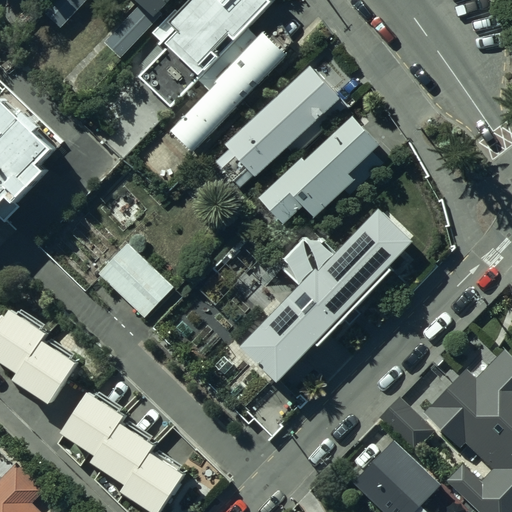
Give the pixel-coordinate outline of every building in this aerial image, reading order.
[(49,0),(42,8),(62,26),(87,0),(49,0)] [(142,0),(144,3),(107,40),(123,57),(166,14),(162,10),(171,0),(142,0)] [(190,0),(180,10),(178,8),(154,32),(163,41),(138,66),(144,72),(142,74),(173,106),(199,79),(211,91),(174,129),(195,149),(290,53),(266,29),(258,38),(248,28),(274,0),(190,0)] [(314,63),(229,141),(233,145),(217,159),(245,189),(291,147),(296,154),(351,104),(314,63)] [(0,214),(8,222),(25,205),(20,200),(51,168),(44,161),(65,141),(30,106),(24,112),(8,96),(0,104),(0,122),(6,129),(0,135),(0,214)] [(306,156),(262,195),(288,223),(308,206),(317,217),(347,190),(351,194),(386,163),(375,150),(382,143),(357,114),(308,158),(306,156)] [(381,205),(337,251),(316,230),(284,263),(304,282),(244,344),(281,379),(417,239),(381,205)] [(176,286),(129,242),(100,272),(147,317),(176,286)] [(238,257),(223,262),(219,275),(225,287),(238,292),(250,286),(254,274),(250,262),(238,257)] [(16,306),(9,316),(0,329),(0,355),(22,370),(18,376),(55,401),(82,359),(75,354),(76,352),(54,338),(52,340),(48,337),(52,330),(47,327),(49,323),(25,308),(23,311),(16,306)] [(511,511),(511,353),(506,348),(479,377),(468,367),(423,416),(401,396),(381,417),(418,451),(441,426),(463,447),(467,442),(495,468),(485,479),(467,462),(450,481),(483,511),(511,511)] [(93,390),(66,429),(100,453),(95,459),(129,482),(126,488),(160,511),(162,511),(175,494),(176,495),(184,483),(183,482),(190,472),(184,468),(186,465),(162,448),(159,451),(156,450),(161,443),(154,438),(157,435),(133,418),(130,423),(126,420),(130,414),(122,408),(124,405),(101,389),(99,393),(93,390)] [(444,483),(396,438),(354,482),(386,511),(433,511),(424,504),(444,483)] [(18,460),(0,478),(0,511),(45,511),(35,502),(48,489),(18,460)]
